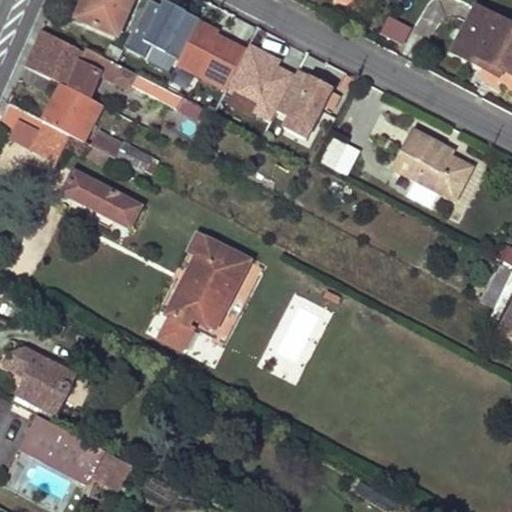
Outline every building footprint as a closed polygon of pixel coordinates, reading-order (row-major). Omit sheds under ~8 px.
[(91,0),(90,5),(82,22),(119,37),(135,0),(91,0)] [(363,4),(356,0),(337,0),(359,11),(363,4)] [(175,23),(146,8),(125,49),(148,61),(155,48),(180,61),(200,23),(201,21),(181,10),(175,23)] [(511,25),(478,8),(454,53),(491,72),(494,66),(503,71),(511,75),(511,25)] [(381,36),(402,47),(412,29),(391,18),(381,36)] [(228,88),(247,52),(212,34),(213,30),(200,23),(180,61),(178,66),(227,91),(228,88)] [(45,33),(29,69),(51,80),(63,86),(91,100),(101,75),(133,91),(134,89),(177,112),(183,100),(116,65),(106,60),(88,50),(86,54),(45,33)] [(116,65),(124,51),(114,45),(106,60),(116,65)] [(282,63),(250,46),(247,52),(228,88),(260,104),(255,113),(273,122),(278,113),(296,77),(279,69),(282,63)] [(494,66),(491,72),(500,77),(503,71),(494,66)] [(51,80),(29,69),(23,82),(45,93),(51,80)] [(296,77),(278,113),(291,120),(313,131),(334,90),(299,71),(296,77)] [(91,100),(63,86),(44,123),(71,137),(85,143),(105,107),(91,100)] [(204,111),(183,100),(177,112),(197,122),(204,111)] [(23,112),(9,105),(0,122),(14,129),(18,121),(23,112)] [(44,123),(23,112),(18,121),(40,132),(44,123)] [(313,131),(291,120),(285,131),(307,142),(313,131)] [(71,137),(44,123),(40,132),(30,150),(58,164),(71,137)] [(126,145),(100,131),(96,137),(123,152),(126,145)] [(474,169),(453,157),(443,152),(445,147),(414,131),(393,170),(456,203),(474,169)] [(96,137),(91,147),(143,175),(145,173),(152,177),(159,163),(126,145),(123,152),(96,137)] [(334,139),(322,165),(349,178),(362,152),(334,139)] [(445,147),(443,152),(453,157),(455,152),(445,147)] [(75,173),(65,194),(131,228),(141,208),(75,173)] [(191,252),(198,257),(168,315),(157,339),(180,350),(190,327),(194,319),(215,330),(250,263),(198,237),(191,252)] [(499,260),(511,264),(511,248),(504,246),(499,260)] [(495,311),(511,277),(511,271),(501,265),(481,304),(495,311)] [(511,310),(499,333),(511,339),(511,310)] [(5,366),(27,376),(25,379),(31,389),(21,394),(18,393),(17,396),(56,418),(69,393),(70,393),(72,392),(73,391),(74,389),(73,387),(72,385),(77,376),(26,349),(11,354),(5,366)] [(25,379),(18,393),(21,394),(31,389),(25,379)] [(3,402),(0,406),(0,440),(3,443),(22,416),(3,402)] [(104,453),(39,418),(21,451),(87,486),(91,477),(104,453)] [(132,467),(104,453),(91,477),(119,492),(132,467)]
